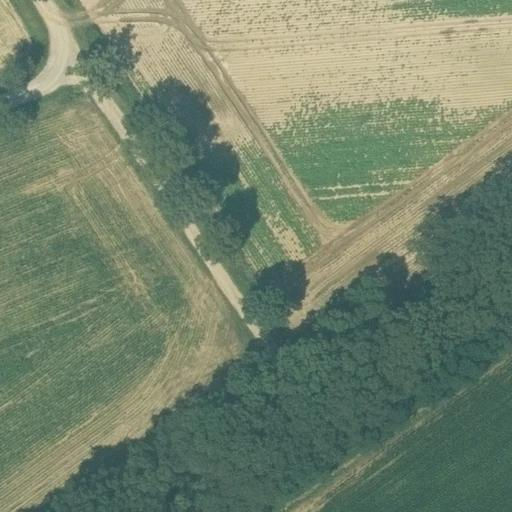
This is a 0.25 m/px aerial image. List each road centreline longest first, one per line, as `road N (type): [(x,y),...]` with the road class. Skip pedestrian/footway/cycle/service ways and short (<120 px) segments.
road 1 (track): [(67,50),(223,268),(297,409)]
road 2 (track): [(511,260),(297,409)]
road 3 (track): [(297,409),(162,502)]
road 4 (unclassified): [(0,106),(50,85),(63,70),(67,50),(44,0)]
